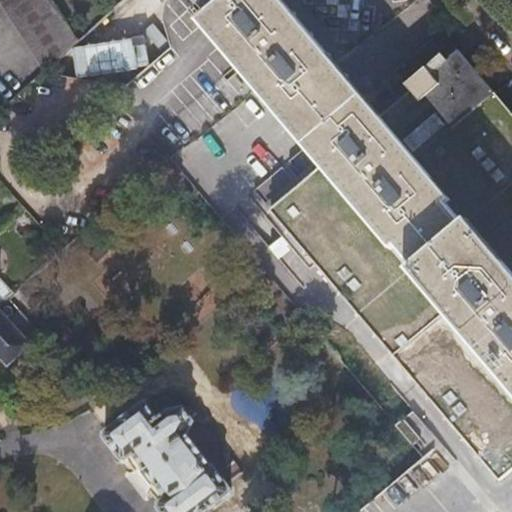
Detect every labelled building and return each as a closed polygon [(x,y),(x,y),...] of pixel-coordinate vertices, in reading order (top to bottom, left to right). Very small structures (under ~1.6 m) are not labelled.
[(3,0),(25,34),(57,7),(52,0),(3,0)] [(418,270),(462,231),(446,211),(452,207),(373,114),(360,98),(275,0),(225,0),(206,16),(200,10),(190,18),(202,32),(393,252),(398,247),(418,270)] [(47,67),(78,39),(57,7),(25,34),(47,67)] [(373,114),(259,213),(305,263),(400,366),(447,325),(511,397),(511,119),(495,100),(441,39),(440,37),(360,98),(373,114)] [(34,278),(19,291),(26,298),(40,285),(34,278)] [(78,303),(64,316),(70,323),(85,311),(78,303)] [(0,357),(6,364),(7,366),(11,362),(30,345),(26,342),(38,332),(18,309),(6,320),(0,312),(0,357)] [(169,408),(157,417),(145,399),(104,430),(103,431),(103,432),(104,434),(103,434),(120,457),(121,457),(122,458),(123,458),(124,457),(125,458),(157,501),(157,502),(157,503),(156,504),(157,505),(157,506),(156,506),(160,511),(201,511),(229,492),(228,492),(229,490),(229,489),(229,488),(212,465),(211,465),(187,432),(193,420),(183,406),(169,408)]
